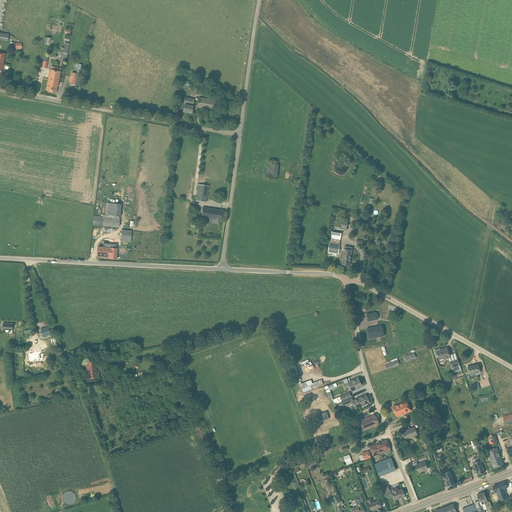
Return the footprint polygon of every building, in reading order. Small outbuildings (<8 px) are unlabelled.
[(9,34),(0,32),(0,39),(8,41),(9,34)] [(68,51),(64,50),(60,49),(58,57),(66,59),(68,51)] [(60,72),(50,70),(46,90),(46,91),(56,93),(56,92),(60,72)] [(195,99),(185,97),(184,102),(185,103),(183,112),(192,113),(195,99)] [(215,100),(200,97),(198,107),(213,110),(215,100)] [(278,177),(280,165),(270,164),(269,176),(278,177)] [(207,202),(209,186),(199,184),(196,201),(207,202)] [(119,218),(119,216),(120,216),(121,204),(106,203),(105,215),(102,214),(102,217),(94,216),(93,224),(119,227),(120,218),(119,218)] [(202,212),(201,217),(222,221),(224,211),(202,208),(202,212)] [(132,231),(122,230),(121,241),(131,242),(132,231)] [(339,251),(340,244),(330,242),(328,250),(339,251)] [(344,246),(342,265),(350,266),(352,248),(344,246)] [(117,249),(97,247),(96,256),(110,257),(110,259),(116,259),(117,249)] [(367,315),(368,321),(378,319),(377,313),(367,315)] [(384,336),(382,326),(367,329),(369,339),(384,336)] [(48,327),(41,329),(43,337),(51,335),(48,327)] [(436,356),(437,356),(439,360),(444,358),(445,359),(451,358),(447,347),(440,350),(440,349),(434,351),(436,356)] [(31,353),(33,362),(45,360),(43,351),(31,353)] [(414,353),(405,357),(407,362),(416,358),(414,353)] [(397,359),(384,363),(387,369),(399,364),(397,359)] [(458,359),(451,362),(453,368),(460,365),(458,359)] [(88,379),(97,378),(95,361),(86,362),(88,379)] [(43,365),(30,367),(32,376),(47,374),(46,370),(44,371),(43,365)] [(472,366),(467,367),(470,375),(474,374),(480,372),(478,365),(472,367),(472,366)] [(362,385),(358,378),(348,382),(352,391),(356,390),(356,388),(362,385)] [(313,383),(311,380),(300,384),(303,392),(324,385),(322,379),(313,383)] [(340,397),(342,401),(352,396),(350,392),(340,397)] [(352,396),(342,401),(344,406),(353,402),(356,409),(370,403),(366,395),(353,400),(352,396)] [(411,411),(407,402),(393,407),(397,416),(411,411)] [(304,421),(306,427),(325,420),(323,413),(304,421)] [(511,416),(511,413),(503,416),(505,424),(511,421),(511,416)] [(380,424),(376,414),(364,419),(362,420),(360,421),(364,431),(380,424)] [(417,435),(415,427),(403,432),(406,440),(417,435)] [(390,449),(387,440),(370,447),(374,456),(390,449)] [(497,447),(484,452),(486,458),(489,456),(494,469),(504,465),(497,447)] [(478,461),(473,463),(478,475),(485,472),(479,457),(477,458),(478,461)] [(391,458),(375,464),(380,476),(396,470),(391,458)] [(316,459),(306,463),(309,469),(318,465),(316,459)] [(416,465),(418,472),(428,469),(425,462),(416,465)] [(451,472),(450,471),(443,474),(443,475),(447,487),(456,484),(451,471),(451,472)] [(244,483),(246,488),(256,484),(254,479),(244,483)] [(295,491),(298,489),(297,485),(295,486),(294,482),(289,484),(291,488),(293,487),(295,491)] [(505,482),(493,486),(495,492),(497,491),(500,501),(508,498),(504,489),(507,487),(505,482)] [(246,488),(248,492),(258,489),(256,484),(246,488)] [(399,490),(398,487),(392,490),(393,493),(392,493),(395,500),(406,496),(403,489),(399,490)] [(259,493),(258,489),(248,492),(249,497),(259,493)] [(486,499),(484,492),(477,495),(480,502),(483,501),(486,509),(491,507),(490,502),(488,503),(486,499)] [(261,498),(259,493),(249,497),(251,502),(261,498)] [(254,508),(264,504),(262,499),(252,503),(254,508)] [(370,504),(369,504),(371,511),(382,507),(379,500),(373,502),(371,499),(368,500),(370,504)]
